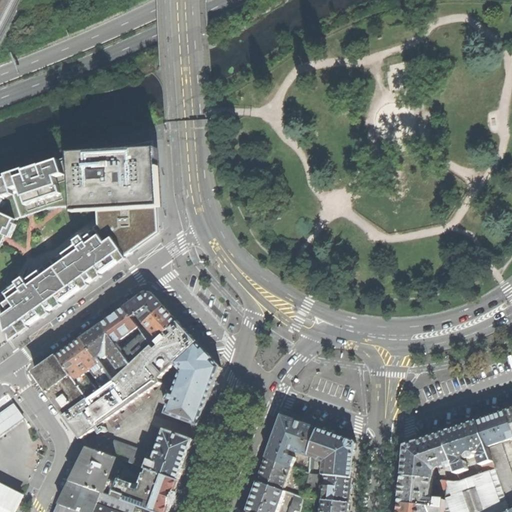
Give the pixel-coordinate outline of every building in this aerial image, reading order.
[(101,221),(102,227),(113,243),(116,241),(124,252),(128,258),(132,255),(134,254),(167,232),(165,208),(171,208),(169,174),(168,157),(168,153),(167,144),(161,144),(161,136),(75,151),(76,169),(77,180),(78,204),(79,214),(99,213),(101,221)] [(71,205),(78,204),(77,180),(76,169),(76,162),(75,159),(75,155),(58,161),(40,167),(25,172),(24,169),(8,174),(9,177),(0,180),(0,245),(3,240),(4,237),(6,233),(13,237),(19,224),(15,222),(16,218),(30,213),(35,212),(40,210),(51,206),(60,205),(66,205),(71,205)] [(9,334),(10,341),(21,333),(23,335),(32,329),(30,326),(44,317),(46,319),(52,315),(50,313),(53,311),(56,308),(58,311),(65,306),(63,304),(84,289),(86,291),(92,287),(90,284),(93,282),(97,280),(98,282),(105,277),(104,275),(121,262),(123,265),(130,260),(128,258),(124,252),(116,241),(113,243),(102,227),(85,240),(78,245),(27,282),(20,287),(2,300),(6,320),(9,334)] [(147,293),(126,308),(139,325),(144,321),(147,324),(165,306),(162,303),(156,297),(155,295),(147,293)] [(172,314),(165,306),(147,324),(161,339),(180,322),(172,314)] [(143,331),(139,325),(126,308),(116,316),(104,324),(118,344),(138,330),(141,333),(143,331)] [(189,332),(180,322),(161,339),(158,342),(161,345),(157,350),(155,346),(134,364),(115,382),(91,400),(89,400),(67,416),(75,427),(83,439),(162,383),(160,379),(177,364),(176,363),(198,342),(189,332)] [(96,331),(84,339),(98,358),(102,355),(104,358),(107,356),(105,354),(109,354),(119,369),(110,375),(115,382),(134,364),(124,352),(118,344),(104,324),(96,331)] [(145,333),(124,352),(134,364),(155,346),(145,333)] [(115,382),(110,375),(98,358),(84,339),(72,348),(60,357),(91,400),(115,382)] [(221,367),(198,342),(176,363),(177,364),(183,371),(175,393),(171,392),(168,401),(172,402),(167,414),(200,426),(212,393),(221,367)] [(49,364),(37,373),(53,397),(67,416),(89,400),(91,400),(60,357),(49,364)] [(0,414),(0,433),(23,417),(14,405),(0,414)] [(494,416),(479,421),(488,447),(510,439),(511,440),(511,439),(511,423),(508,411),(494,416)] [(311,456),(320,429),(284,416),(276,438),(268,458),(293,467),(296,458),(296,457),(288,455),(290,449),(311,457),(311,456)] [(460,428),(443,433),(454,463),(458,474),(469,470),(466,462),(465,461),(461,461),(461,457),(467,455),(468,458),(469,458),(474,457),(475,455),(474,453),(480,451),(483,453),(480,456),(480,458),(485,473),(496,469),(489,448),(488,447),(479,421),(460,428)] [(327,475),(354,478),(355,462),(357,444),(357,443),(338,436),(320,429),(311,456),(321,459),(321,460),(327,462),(326,475),(327,475)] [(151,461),(148,469),(150,470),(180,480),(188,461),(195,441),(166,430),(155,462),(151,461)] [(426,440),(407,446),(404,476),(434,479),(435,470),(437,468),(447,464),(447,466),(449,465),(450,468),(455,467),(453,463),(454,463),(443,433),(426,440)] [(111,441),(89,448),(117,457),(142,467),(147,454),(111,441)] [(511,472),(502,444),(489,448),(496,469),(511,510),(511,509),(511,472)] [(117,457),(89,448),(80,466),(73,482),(105,493),(117,457)] [(284,491),(293,467),(268,458),(264,469),(260,482),(284,491)] [(485,473),(461,481),(454,482),(448,481),(447,489),(446,500),(445,508),(444,511),(506,511),(511,510),(496,469),(485,473)] [(121,480),(116,496),(158,511),(168,511),(175,495),(180,480),(150,470),(148,475),(147,475),(144,483),(145,483),(143,490),(140,491),(134,489),(135,485),(121,480)] [(319,475),(310,474),(307,487),(318,486),(319,475)] [(324,500),(351,503),(352,491),(354,478),(327,475),(324,500)] [(434,479),(404,476),(404,483),(403,483),(403,489),(402,496),(401,503),(445,508),(446,500),(432,499),(433,484),(434,479)] [(448,481),(441,480),(440,488),(447,489),(448,481)] [(73,482),(57,511),(158,511),(116,496),(105,493),(73,482)] [(284,491),(260,482),(254,496),(249,511),(251,511),(278,511),(286,491),(284,491)] [(0,484),(0,511),(15,511),(16,511),(23,497),(0,484)] [(290,511),(291,511),(290,511),(300,511),(304,498),(297,495),(292,508),(291,508),(290,511)] [(322,511),(349,511),(351,503),(324,500),(322,511)] [(444,511),(445,508),(401,503),(401,511),(400,511),(444,511)]
